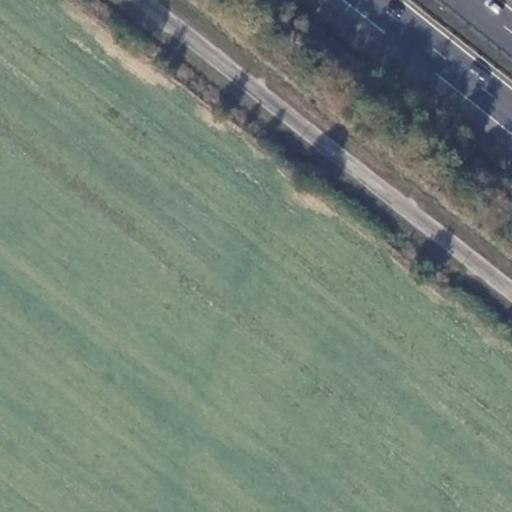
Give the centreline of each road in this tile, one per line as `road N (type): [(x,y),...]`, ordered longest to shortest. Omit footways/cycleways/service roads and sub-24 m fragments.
road 1 (unclassified): [(511,293),(140,0)]
road 2 (trunk): [(382,0),(511,101)]
